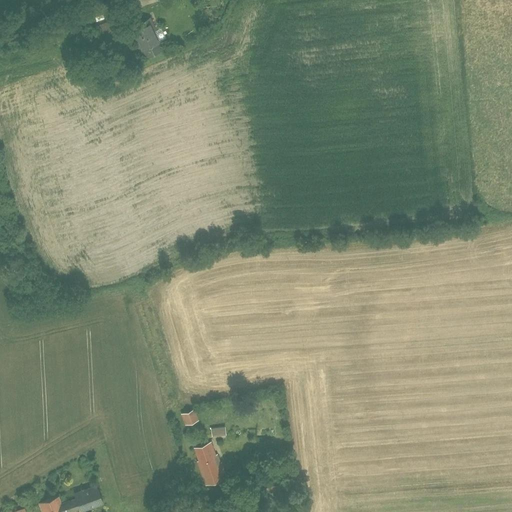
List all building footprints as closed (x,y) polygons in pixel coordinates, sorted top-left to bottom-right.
[(150,18),(131,26),(145,56),(163,48),(155,31),(156,30),(150,18)] [(182,423),(197,420),(194,408),(179,411),(182,423)] [(210,436),(224,435),(224,426),(209,427),(210,436)] [(210,442),(193,448),(197,461),(195,461),(204,486),(227,478),(221,463),(219,463),(216,455),(214,456),(210,442)] [(81,511),(102,504),(95,485),(73,493),(75,498),(79,510),(80,511),(81,511)] [(72,511),(79,510),(75,498),(60,502),(58,496),(38,503),(40,511),(72,511)]
